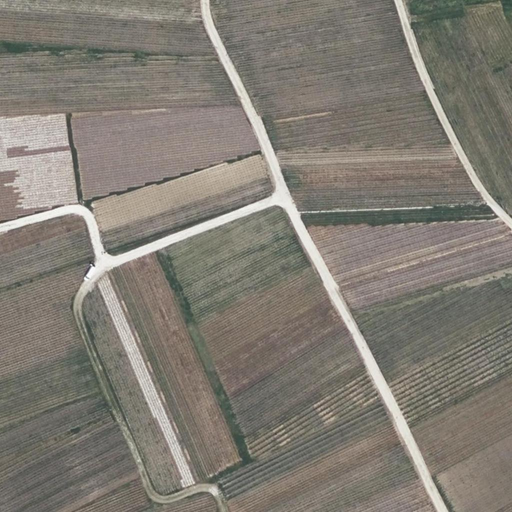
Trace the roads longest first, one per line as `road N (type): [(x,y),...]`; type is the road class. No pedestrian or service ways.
road 1 (track): [(443,511),(287,200),(213,37),(205,0)]
road 2 (track): [(226,511),(203,485),(160,500),(137,468),(75,314),(105,266),(287,200)]
road 3 (track): [(398,0),(454,140),(511,224)]
road 4 (track): [(105,266),(84,210),(0,227)]
